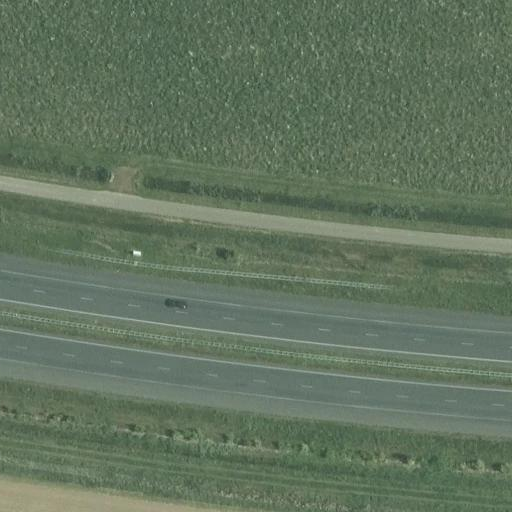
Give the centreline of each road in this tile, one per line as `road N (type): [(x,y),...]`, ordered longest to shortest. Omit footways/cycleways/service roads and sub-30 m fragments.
road 1 (unclassified): [(511,248),(0,184)]
road 2 (motorway): [(511,347),(355,335),(0,285)]
road 3 (motorway): [(0,346),(352,394),(511,407)]
